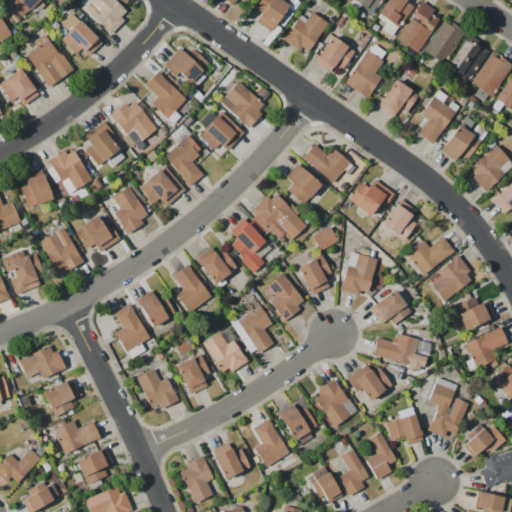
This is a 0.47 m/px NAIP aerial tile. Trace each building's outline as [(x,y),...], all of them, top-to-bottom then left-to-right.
[(85,0),(89,2),(83,9),(109,33),(128,13),(113,0),(85,0)] [(258,0),(253,8),(261,13),(255,21),(269,32),(288,6),(279,0),(258,0)] [(350,0),(372,14),(381,0),(350,0)] [(411,6),(404,1),(404,0),(386,0),(375,17),(385,23),(381,30),(391,37),(411,6)] [(395,39),(416,53),(439,16),(418,3),(395,39)] [(305,55),(326,23),(310,12),(305,20),(298,15),(282,40),(305,55)] [(87,56),(100,43),(71,13),(60,24),(67,32),(59,39),(74,55),(80,49),(87,56)] [(0,19),(10,34),(0,40),(0,19)] [(442,64),(463,32),(442,19),(422,51),(442,64)] [(31,42),(34,49),(25,54),(45,87),(69,73),(46,33),(31,42)] [(313,62),(329,72),(335,64),(342,69),(353,51),(330,36),(313,62)] [(460,76),(471,59),(479,64),(488,50),(466,36),(446,67),(460,76)] [(380,78),(372,73),(385,54),(370,43),(343,83),(366,98),(380,78)] [(191,49),(185,55),(178,48),(162,66),(174,77),(177,73),(189,84),(207,64),(191,49)] [(510,66),(490,52),(469,84),(489,97),(510,66)] [(36,97),(22,69),(0,80),(0,87),(8,102),(17,97),(21,105),(36,97)] [(511,69),(494,100),(511,111),(511,69)] [(172,112),(185,99),(156,72),(143,85),(156,97),(150,104),(170,123),(177,116),(172,112)] [(417,93),(391,80),(377,108),(393,117),(397,109),(406,113),(417,93)] [(264,107),(237,82),(218,102),(245,128),(264,107)] [(419,115),(426,120),(416,134),(431,144),(458,106),(436,91),(419,115)] [(134,145),(154,130),(132,99),(111,115),(134,145)] [(212,151),(218,144),(225,151),(242,133),(220,112),(197,136),(212,151)] [(83,136),(90,144),(83,150),(96,167),(118,149),(108,137),(112,134),(102,121),(83,136)] [(467,159),(481,140),(464,128),(466,125),(461,121),(439,151),(454,162),(459,154),(467,159)] [(200,151),(186,135),(162,156),(188,187),(201,175),(189,161),(200,151)] [(333,150),(326,157),(313,144),(301,157),(331,185),(350,165),(333,150)] [(468,168),(474,176),(472,178),(482,191),(511,167),(511,166),(496,145),(468,168)] [(47,161),(50,167),(45,169),(53,184),(59,181),(66,194),(90,181),(72,148),(47,161)] [(291,184),(285,192),(304,205),(320,183),(295,165),(285,179),(291,184)] [(157,199),(165,207),(184,189),(162,166),(137,188),(152,204),(157,199)] [(26,208),(51,199),(40,169),(23,176),(26,185),(19,188),(26,208)] [(367,187),(360,182),(347,201),(373,218),(390,192),(372,180),(367,187)] [(511,180),(491,201),(504,214),(511,207),(511,180)] [(147,219),(128,186),(111,197),(118,209),(112,213),(124,233),(147,219)] [(288,241),(305,227),(273,192),(248,215),(266,234),(269,231),(277,239),(282,235),(288,241)] [(415,224),(408,219),(414,211),(399,199),(380,224),(402,241),(415,224)] [(0,201),(2,206),(9,203),(13,212),(15,211),(19,222),(0,229),(0,201)] [(94,244),(97,251),(118,240),(110,225),(103,229),(97,217),(74,229),(84,249),(94,244)] [(262,263),(258,259),(269,248),(241,219),(228,232),(235,239),(229,245),(238,255),(235,257),(251,274),(262,263)] [(310,235),(318,251),(336,242),(328,226),(310,235)] [(39,239),(53,275),(79,264),(65,229),(39,239)] [(453,252),(442,237),(427,248),(423,241),(405,254),(420,275),(453,252)] [(235,270),(223,251),(215,255),(211,248),(195,257),(211,284),(235,270)] [(15,295),(38,285),(34,276),(42,273),(33,252),(23,256),(20,249),(0,258),(0,260),(7,276),(6,276),(15,295)] [(366,296),(375,259),(348,252),(339,290),(366,296)] [(330,273),(319,255),(296,269),(312,296),(328,286),(323,278),(330,273)] [(443,302),(473,278),(456,256),(426,280),(443,302)] [(181,290),(174,295),(187,313),(209,296),(186,265),(171,276),(181,290)] [(304,303),(281,273),(260,289),(284,319),(304,303)] [(0,277),(9,298),(0,301),(0,277)] [(392,324),(409,313),(394,290),(368,308),(379,324),(388,319),(392,324)] [(163,296),(155,301),(150,291),(135,300),(151,328),(174,315),(163,296)] [(451,307),(457,322),(460,321),(464,330),(488,321),(481,303),(476,305),(473,298),(451,307)] [(124,352),(148,339),(128,304),(112,313),(121,329),(113,333),(124,352)] [(475,369),(494,359),(490,351),(506,343),(499,327),(463,344),(475,369)] [(244,362),(227,329),(202,342),(219,375),(244,362)] [(371,357),(421,369),(423,357),(413,354),(417,339),(395,334),(393,342),(376,338),(371,357)] [(63,369),(51,344),(17,361),(25,379),(38,373),(41,379),(63,369)] [(207,374),(200,355),(175,364),(186,394),(205,388),(201,376),(207,374)] [(371,373),(366,365),(345,379),(355,392),(360,389),(368,401),(390,386),(378,368),(371,373)] [(511,394),(511,369),(510,370),(507,366),(491,376),(505,399),(511,394)] [(176,400),(165,378),(158,381),(153,369),(135,377),(150,411),(176,400)] [(0,399),(0,376),(2,376),(9,397),(0,399)] [(69,400),(78,396),(70,378),(41,392),(53,417),(72,408),(69,400)] [(426,431),(443,437),(445,432),(455,435),(465,403),(451,398),(456,385),(434,378),(426,402),(435,405),(426,431)] [(312,398),(330,428),(354,413),(333,379),(316,390),(319,395),(312,398)] [(304,408),(296,413),(291,404),(275,414),(296,446),(311,437),(308,432),(316,426),(304,408)] [(384,423),(388,441),(403,437),(405,444),(421,440),(412,408),(396,412),(398,419),(384,423)] [(51,429),(63,454),(99,438),(91,422),(75,429),(72,420),(51,429)] [(263,468),(287,454),(267,420),(251,429),(260,444),(253,449),(263,468)] [(461,446),(471,458),(481,449),(487,454),(503,440),(491,427),(485,432),(477,424),(463,436),(467,440),(461,446)] [(386,466),(394,461),(379,432),(366,438),(374,454),(364,459),(375,480),(389,472),(386,466)] [(231,452),(228,443),(211,450),(223,479),(248,469),(240,448),(231,452)] [(111,464),(104,448),(74,460),(85,485),(106,476),(102,468),(111,464)] [(16,462),(7,453),(0,460),(0,480),(4,484),(9,477),(16,483),(38,459),(28,449),(16,462)] [(363,488),(360,481),(365,479),(352,449),(339,455),(346,472),(337,476),(346,496),(363,488)] [(484,487),(503,482),(504,484),(511,481),(511,450),(482,459),(484,468),(479,470),(484,487)] [(193,504),(211,495),(205,482),(212,479),(201,457),(177,470),(193,504)] [(316,498),(323,496),(325,501),(338,497),(326,466),(307,473),(316,498)] [(28,496),(20,500),(26,511),(29,511),(59,497),(51,483),(44,486),(42,482),(25,490),(28,496)] [(125,511),(129,510),(118,485),(83,500),(87,511),(102,511),(104,511),(103,511),(125,511)] [(508,511),(510,497),(475,494),(474,507),(482,508),(481,511),(508,511)]
